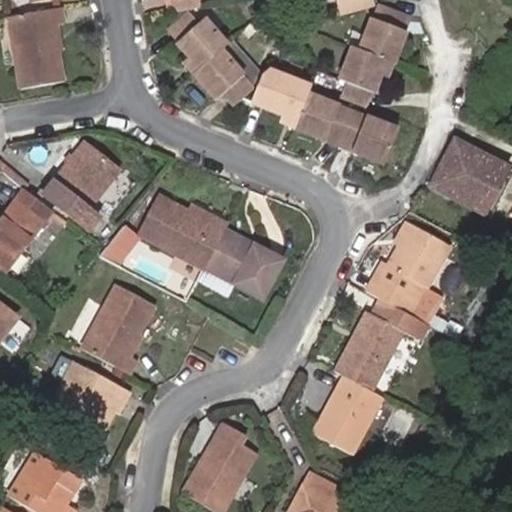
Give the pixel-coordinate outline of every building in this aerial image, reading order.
[(170,0),(172,10),(199,6),(199,0),(201,0),(170,0)] [(335,0),(339,14),(366,7),(364,0),(335,0)] [(392,66),(404,33),(397,31),(402,17),(376,6),(358,51),(385,63),(391,65),(392,66)] [(64,83),(54,27),(65,25),(62,9),(7,19),(20,91),(64,83)] [(226,46),(203,19),(198,24),(188,12),(167,31),(177,42),(176,43),(189,58),(198,68),(220,50),(226,46)] [(404,33),(409,19),(402,17),(397,31),(404,33)] [(254,67),(232,41),(226,46),(220,50),(243,77),(254,67)] [(380,75),(385,63),(358,51),(351,48),(338,81),(345,83),(340,97),(354,103),(366,108),(371,94),(372,94),(380,75)] [(251,87),(246,80),(243,77),(220,50),(198,68),(191,73),(214,99),(221,94),(230,106),(252,87),(251,87)] [(198,68),(189,58),(183,64),(191,73),(198,68)] [(386,77),(391,65),(385,63),(380,75),(386,77)] [(340,139),(350,113),(338,107),(306,95),(295,121),(292,128),(324,141),(326,134),(340,139)] [(382,165),(396,131),(364,118),(350,113),(340,139),(353,145),(350,152),(382,165)] [(292,128),(295,121),(283,116),(280,124),(292,128)] [(337,147),(340,139),(326,134),(324,141),(337,147)] [(350,152),(353,145),(340,139),(337,147),(350,152)] [(478,213),(503,166),(454,140),(429,187),(478,213)] [(88,209),(118,171),(83,144),(42,196),(87,232),(98,217),(88,209)] [(14,172),(0,161),(0,171),(9,178),(14,172)] [(483,215),(507,168),(503,166),(478,213),(483,215)] [(0,269),(4,272),(52,212),(24,190),(0,220),(0,269)] [(225,229),(227,225),(212,218),(209,224),(188,213),(159,197),(138,236),(203,270),(204,269),(225,229)] [(212,218),(191,206),(188,213),(209,224),(212,218)] [(396,248),(408,226),(403,224),(392,245),(396,248)] [(411,317),(448,247),(408,226),(396,248),(387,266),(382,263),(366,294),(379,300),(411,317)] [(264,301),(285,262),(225,229),(204,269),(264,301)] [(119,266),(131,249),(116,239),(104,256),(119,266)] [(137,362),(127,357),(155,306),(115,285),(80,350),(129,376),(137,362)] [(370,392),(402,331),(419,340),(427,326),(411,317),(379,300),(371,315),(366,312),(334,373),(342,377),(370,392)] [(0,340),(16,319),(0,306),(0,340)] [(122,408),(130,393),(73,362),(48,408),(102,437),(114,414),(113,413),(118,405),(122,408)] [(351,456),(382,398),(370,392),(342,377),(311,435),(351,456)] [(118,415),(122,408),(118,405),(113,413),(114,414),(118,415)] [(211,511),(222,511),(256,454),(240,445),(245,437),(223,423),(181,494),(211,511)] [(8,497),(32,511),(62,511),(57,509),(61,503),(65,506),(80,481),(35,453),(8,497)] [(344,511),(346,509),(345,508),(352,496),(309,474),(303,485),(302,485),(288,511),(344,511)] [(57,509),(62,511),(74,511),(75,511),(65,506),(61,503),(57,509)]
